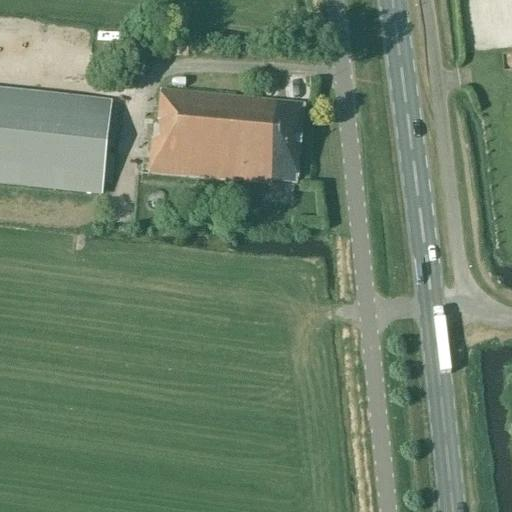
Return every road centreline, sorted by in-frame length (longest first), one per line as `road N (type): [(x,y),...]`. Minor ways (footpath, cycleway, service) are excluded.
road 1 (unclassified): [(366,314),(334,0)]
road 2 (primary): [(430,307),(391,0)]
road 3 (unclassified): [(423,0),(464,304)]
road 4 (primary): [(452,511),(430,307)]
road 5 (unclassified): [(386,511),(366,314)]
